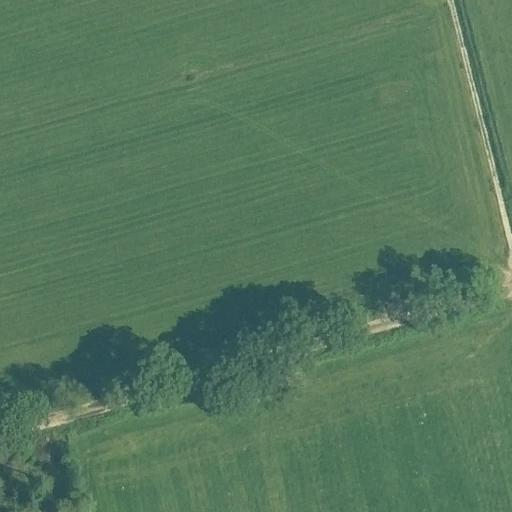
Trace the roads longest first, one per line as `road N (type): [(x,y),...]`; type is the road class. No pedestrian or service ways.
road 1 (track): [(511,290),(0,437)]
road 2 (track): [(450,0),(511,240)]
